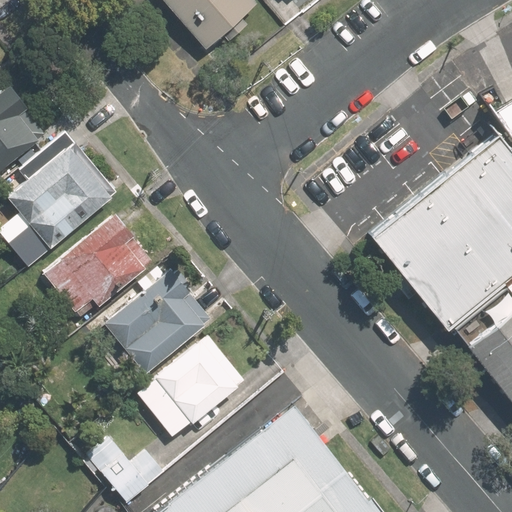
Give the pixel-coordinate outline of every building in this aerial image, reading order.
[(170,0),(189,19),(209,0),(170,0)] [(30,100),(13,79),(0,89),(0,168),(45,131),(23,105),(30,100)] [(511,139),(511,93),(491,109),(511,139)] [(511,302),(511,154),(491,129),(367,230),(444,332),(450,327),(462,342),(511,302)] [(118,190),(75,139),(9,195),(25,214),(3,233),(25,259),(47,240),(52,246),(118,190)] [(101,302),(151,259),(130,235),(138,228),(117,204),(43,268),(78,309),(95,294),(101,302)] [(196,289),(173,262),(105,319),(147,369),(209,317),(190,294),(196,289)] [(511,399),(511,302),(462,342),(511,399)] [(247,377),(207,330),(156,373),(161,379),(145,393),(179,434),(247,377)] [(384,511),(291,400),(148,511),(384,511)] [(129,461),(107,434),(85,452),(126,501),(163,471),(145,448),(129,461)]
